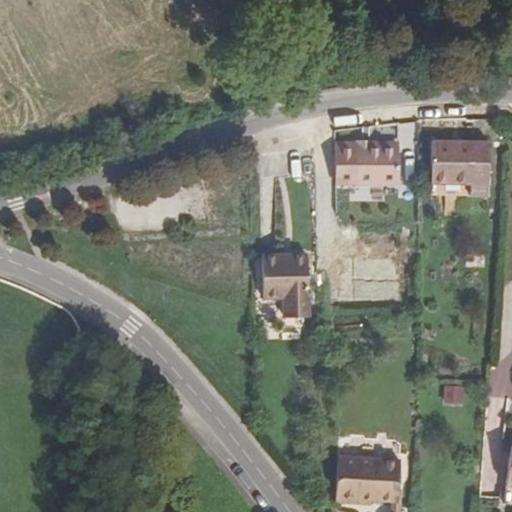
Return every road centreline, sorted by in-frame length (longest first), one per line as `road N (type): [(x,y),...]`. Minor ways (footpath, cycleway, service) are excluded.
road 1 (residential): [(0,211),(305,108),(511,96)]
road 2 (residential): [(282,511),(136,337),(41,281),(0,268)]
